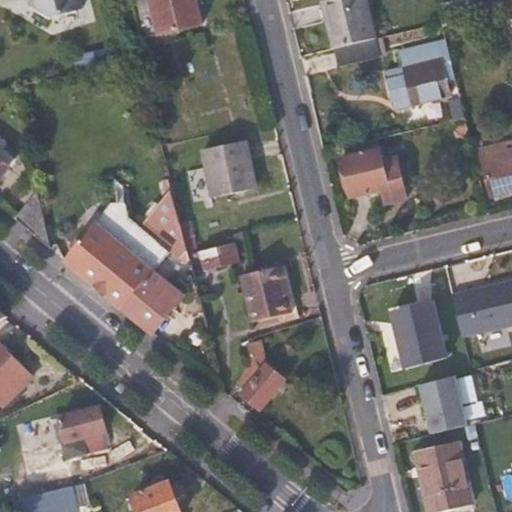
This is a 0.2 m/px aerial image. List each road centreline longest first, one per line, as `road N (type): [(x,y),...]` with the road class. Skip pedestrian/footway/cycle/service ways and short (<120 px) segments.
road 1 (tertiary): [(0,254),(307,511)]
road 2 (residential): [(267,0),(333,271)]
road 3 (residential): [(333,271),(385,511)]
road 4 (residential): [(333,271),(511,230)]
